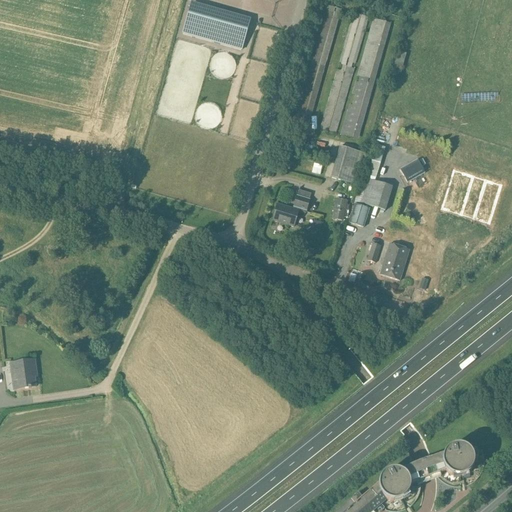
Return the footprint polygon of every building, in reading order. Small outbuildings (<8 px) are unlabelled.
[(192,3),(184,35),(246,50),(254,18),(192,3)] [(344,12),(321,6),(288,129),(312,135),(344,12)] [(368,21),(353,17),(320,135),(335,139),(368,21)] [(394,27),(375,22),(342,143),(361,148),(394,27)] [(385,148),(372,144),(354,202),(385,211),(393,187),(375,182),(385,148)] [(364,153),(339,146),(331,177),(355,184),(364,153)] [(425,165),(422,160),(419,162),(417,160),(400,170),(408,183),(425,173),(422,167),(425,165)] [(305,172),(308,165),(299,161),(296,169),(305,172)] [(453,171),(441,209),(489,224),(501,186),(453,171)] [(310,194),(298,191),(295,205),(293,210),(277,205),(273,221),(293,227),(298,212),(305,214),(306,208),(310,194)] [(348,202),(337,200),(332,218),(343,221),(348,202)] [(368,209),(354,205),(348,224),(363,228),(368,209)] [(380,248),(372,245),(367,261),(375,264),(380,248)] [(408,251),(389,245),(380,275),(399,281),(408,251)] [(429,281),(422,278),(419,288),(425,290),(429,281)] [(36,370),(35,361),(9,364),(13,391),(36,388),(34,370),(36,370)] [(483,455),(482,450),(470,450),(467,449),(465,447),(463,446),(460,446),(457,446),(455,446),(452,447),(450,448),(447,449),(445,451),(444,454),(443,456),(401,472),(399,471),(396,470),(393,470),(391,471),(388,471),(386,473),(384,474),(382,476),(380,478),(379,481),(378,483),(378,486),(370,493),(381,506),(386,511),(387,511),(401,511),(402,511),(405,511),(405,507),(407,505),(410,508),(413,505),(416,502),(418,498),(419,495),(420,491),(421,486),(420,482),(436,476),(438,480),(441,482),(445,485),(448,487),(452,488),(456,488),(460,488),(461,485),(464,484),(466,487),(470,486),(474,483),(477,480),(480,476),(482,472),(484,468),(484,464),(484,459),(483,455)] [(381,506),(370,493),(362,499),(373,511),(381,506)] [(350,500),(359,511),(373,511),(362,499),(358,494),(350,500)] [(359,511),(350,500),(342,507),(346,511),(359,511)]
